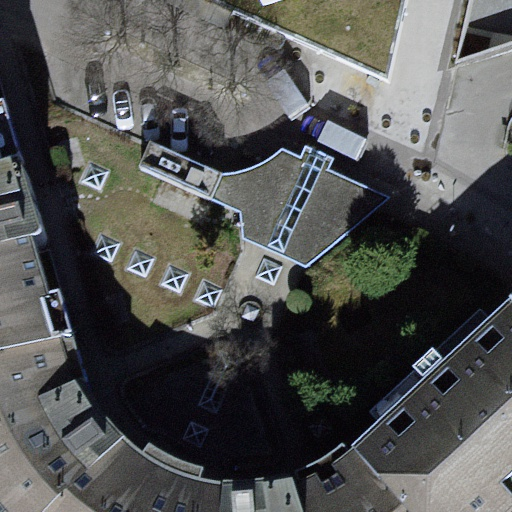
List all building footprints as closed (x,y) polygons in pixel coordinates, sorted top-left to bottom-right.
[(209,0),(277,29),(394,83),(412,0),(209,0)] [(511,0),(468,0),(454,65),(511,46),(511,0)] [(0,386),(89,359),(0,97),(0,386)] [(215,175),(157,149),(140,175),(211,207),(240,218),(242,232),(239,245),(308,274),(388,204),(281,154),(269,167),(250,175),(234,182),(215,175)] [(511,511),(511,320),(357,461),(400,511),(511,511)] [(102,406),(89,359),(0,386),(0,511),(400,511),(357,461),(326,479),(287,494),(253,499),(222,498),(184,491),(152,469),(120,438),(102,406)]
